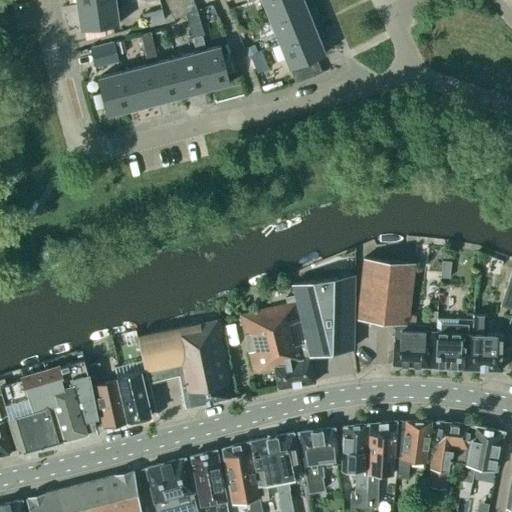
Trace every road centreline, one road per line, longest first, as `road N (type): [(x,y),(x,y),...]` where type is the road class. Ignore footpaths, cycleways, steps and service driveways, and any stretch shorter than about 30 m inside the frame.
road 1 (tertiary): [(511,408),(423,391),(333,397),(0,478)]
road 2 (residential): [(418,74),(99,153),(73,141),(40,0)]
